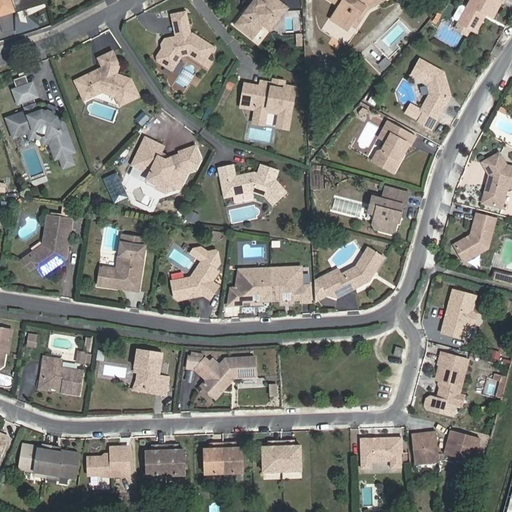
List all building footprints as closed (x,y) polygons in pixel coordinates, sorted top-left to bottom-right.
[(12,0),(0,0),(0,15),(15,11),(12,0)] [(278,0),(248,0),(248,1),(252,3),(250,6),(252,7),(248,13),(246,11),(236,23),(253,36),(264,23),(271,13),(276,17),(285,5),(278,0)] [(343,0),(328,0),(340,7),(332,19),(347,29),(350,25),(351,26),(365,6),(375,0),(376,0),(378,3),(383,0),(345,0),(347,2),(343,0)] [(368,8),(378,3),(376,0),(375,0),(365,6),(351,26),(355,28),(368,8)] [(504,0),(471,0),(467,9),(462,6),(459,7),(454,17),(454,20),(459,22),(456,29),(467,35),(471,29),(476,32),(483,19),(482,15),(483,13),(493,18),(501,3),(502,3),(504,0)] [(288,8),(285,5),(276,17),(271,13),(264,23),(271,29),(288,8)] [(187,11),(171,14),(175,36),(176,40),(173,40),(169,38),(165,38),(161,44),(162,48),(160,50),(158,62),(166,67),(173,57),(180,61),(182,57),(189,56),(209,69),(213,62),(208,59),(215,47),(193,33),(191,33),(187,11)] [(438,24),(441,14),(435,12),(431,22),(438,24)] [(112,53),(100,59),(104,68),(104,70),(101,69),(76,81),(85,100),(102,92),(104,88),(108,86),(113,89),(117,97),(121,105),(139,97),(131,80),(114,74),(117,62),(112,53)] [(377,65),(384,71),(392,63),(386,57),(377,65)] [(443,73),(420,60),(412,75),(428,84),(431,94),(422,110),(423,112),(437,119),(445,105),(444,101),(446,98),(449,97),(450,96),(443,73)] [(25,78),(16,81),(19,88),(28,85),(25,78)] [(260,87),(245,84),(242,102),(255,105),(255,109),(256,110),(254,120),(266,122),(267,112),(272,109),(277,110),(280,114),(278,124),(290,126),(296,88),(285,86),(280,88),(277,88),(273,84),(261,81),(260,87)] [(19,88),(14,90),(19,103),(24,101),(32,98),(37,96),(33,84),(28,85),(19,88)] [(24,101),(26,108),(35,105),(32,98),(24,101)] [(73,164),(70,154),(74,152),(68,134),(63,136),(62,131),(66,130),(63,121),(59,123),(57,118),(60,118),(58,112),(53,114),(48,111),(47,107),(41,109),(42,111),(38,113),(37,110),(35,105),(26,108),(27,112),(29,116),(25,117),(23,113),(7,119),(14,137),(23,134),(22,131),(28,129),(28,132),(37,129),(47,133),(50,142),(53,141),(55,147),(52,148),(56,158),(61,157),(64,167),(73,164)] [(414,117),(419,109),(411,105),(406,113),(414,117)] [(423,112),(422,110),(419,109),(414,117),(419,120),(423,112)] [(141,111),(135,121),(144,125),(149,115),(141,111)] [(415,137),(388,122),(380,138),(387,142),(383,151),(378,152),(373,162),(394,173),(401,161),(398,160),(402,153),(404,155),(409,145),(411,146),(415,137)] [(146,138),(133,165),(154,175),(152,178),(156,188),(166,193),(175,189),(177,187),(180,189),(188,172),(196,169),(201,159),(196,146),(180,152),(181,155),(166,160),(159,157),(164,147),(146,138)] [(500,153),(484,163),(491,175),(493,178),(492,179),(491,183),(488,184),(483,203),(503,208),(508,186),(511,187),(511,166),(507,166),(500,153)] [(234,165),(219,168),(223,188),(230,186),(232,196),(254,192),(265,196),(274,206),(287,193),(276,180),(279,171),(261,165),(258,174),(255,173),(236,177),(234,165)] [(379,229),(390,232),(393,230),(396,221),(397,217),(401,216),(404,206),(406,204),(409,192),(386,186),(383,198),(380,197),(371,195),(368,206),(375,208),(373,212),(372,217),(379,229)] [(184,220),(197,223),(199,213),(187,209),(184,220)] [(455,245),(464,262),(488,248),(496,219),(477,214),(471,235),(470,239),(468,240),(464,239),(455,245)] [(69,219),(47,216),(46,225),(48,226),(46,246),(31,257),(36,265),(44,275),(63,260),(64,250),(67,250),(70,227),(68,227),(69,219)] [(46,246),(48,226),(46,225),(43,244),(23,259),(30,269),(36,265),(31,257),(46,246)] [(221,233),(213,232),(212,240),(220,241),(221,233)] [(122,236),(119,256),(117,270),(101,268),(99,286),(115,288),(120,285),(125,285),(124,289),(138,291),(143,259),(146,239),(122,236)] [(174,296),(179,300),(190,298),(192,295),(196,294),(199,296),(203,295),(210,299),(219,286),(212,281),(219,272),(216,270),(220,263),(218,252),(216,250),(208,252),(201,247),(194,249),(191,253),(202,261),(191,277),(171,281),(174,296)] [(337,298),(345,294),(369,281),(372,277),(369,276),(372,272),(374,274),(384,258),(369,247),(356,267),(341,274),(336,277),(333,271),(320,278),(328,295),(337,298)] [(301,267),(239,270),(236,289),(231,289),(229,305),(242,304),(242,302),(252,301),(252,295),(254,294),(259,293),(261,295),(261,301),(283,300),(283,294),(284,292),(290,292),(292,294),(292,299),(302,299),(302,302),(311,301),(310,285),(302,286),(301,267)] [(338,269),(333,271),(336,277),(341,274),(338,269)] [(511,285),(511,283),(511,275),(495,271),(493,280),(511,285)] [(477,296),(453,289),(448,311),(450,311),(448,316),(446,316),(442,333),(465,339),(469,324),(471,325),(475,323),(477,316),(475,312),(472,312),(477,296)] [(12,330),(0,327),(0,366),(3,365),(4,356),(3,354),(3,351),(8,352),(12,330)] [(27,347),(37,348),(38,334),(28,332),(27,347)] [(401,357),(404,348),(396,346),(394,355),(401,357)] [(98,350),(97,359),(104,360),(105,350),(98,350)] [(163,354),(138,350),(135,367),(139,368),(138,372),(137,379),(144,389),(157,391),(156,394),(167,396),(169,378),(159,376),(163,354)] [(491,357),(499,359),(501,352),(493,350),(491,357)] [(86,352),(79,351),(77,362),(84,363),(86,352)] [(470,360),(442,356),(440,367),(442,367),(440,382),(444,383),(446,383),(445,388),(443,402),(462,405),(464,394),(470,360)] [(62,359),(44,357),(43,365),(46,365),(44,378),(50,387),(62,389),(62,392),(79,395),(83,371),(61,367),(62,359)] [(255,359),(226,360),(220,366),(213,360),(210,363),(206,359),(205,360),(190,358),(188,369),(196,370),(208,381),(222,393),(230,383),(230,381),(233,376),(235,378),(235,379),(257,378),(255,359)] [(509,370),(511,360),(503,358),(501,369),(509,370)] [(496,372),(491,386),(502,390),(507,377),(496,372)] [(437,431),(412,434),(415,464),(440,462),(437,431)] [(480,439),(451,431),(445,453),(473,462),(480,439)] [(0,458),(9,437),(0,433),(0,458)] [(371,439),(361,439),(361,462),(372,462),(391,461),(391,469),(401,469),(401,453),(402,453),(402,438),(376,439),(376,441),(371,441),(371,439)] [(269,447),(263,447),(264,472),(302,471),(301,446),(295,446),(290,446),(290,443),(274,444),(274,447),(269,447)] [(23,444),(19,469),(34,472),(34,475),(59,479),(59,476),(75,478),(79,453),(67,451),(64,453),(59,452),(60,447),(43,445),(43,449),(38,448),(36,446),(23,444)] [(210,449),(204,449),(205,474),(244,473),(243,448),(237,448),(232,448),(231,446),(215,446),(216,449),(210,449)] [(104,457),(88,458),(89,476),(100,475),(101,477),(130,476),(129,447),(111,447),(111,454),(112,458),(107,458),(104,457)] [(152,451),(146,451),(147,476),(186,475),(185,450),(179,450),(173,450),(173,448),(157,448),(157,451),(152,451)] [(111,490),(111,478),(94,478),(94,489),(111,490)]
